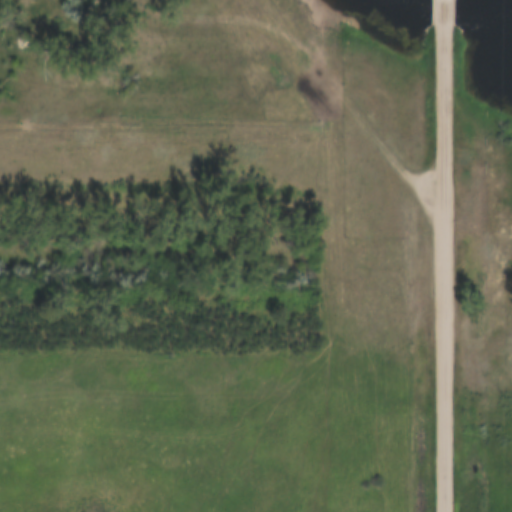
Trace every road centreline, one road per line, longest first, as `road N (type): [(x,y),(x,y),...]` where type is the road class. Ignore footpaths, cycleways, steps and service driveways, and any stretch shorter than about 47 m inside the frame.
road 1 (residential): [(443,511),(446,25)]
road 2 (track): [(445,201),(412,173),(266,0)]
